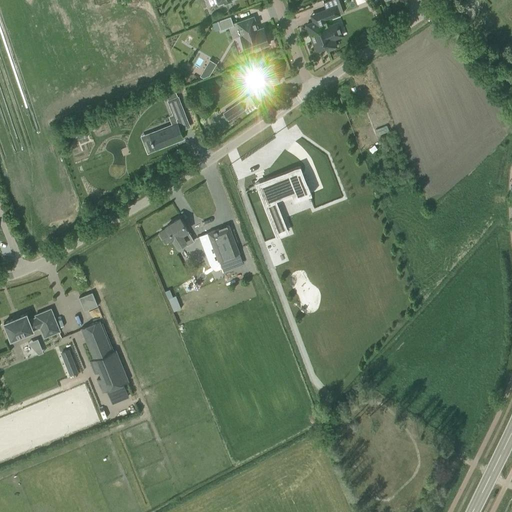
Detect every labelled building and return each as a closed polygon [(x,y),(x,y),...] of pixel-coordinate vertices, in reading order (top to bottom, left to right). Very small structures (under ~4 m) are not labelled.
[(325,9),(322,11),(326,19),(339,14),(339,13),(343,12),(338,0),(329,0),(323,2),(325,9)] [(476,0),(469,0),(462,6),(471,16),(481,6),(476,0)] [(230,16),(217,21),(220,29),(233,25),(230,16)] [(240,35),(246,52),(268,44),(268,42),(270,42),(268,35),(266,36),(262,27),(258,29),(253,16),(236,23),(241,35),(240,35)] [(306,24),(316,50),(325,47),(327,50),(336,47),(333,37),(336,36),(333,26),(327,28),(323,19),(314,23),(314,22),(306,24)] [(277,75),(277,73),(279,71),(277,66),(274,65),(273,64),(260,68),(260,67),(253,69),(254,71),(253,71),(258,82),(248,86),(251,94),(261,90),(262,93),(273,89),(271,84),(280,81),(279,80),(279,79),(278,79),(277,76),(278,76),(278,75),(277,75)] [(174,78),(166,82),(169,89),(177,85),(174,78)] [(178,95),(167,98),(174,116),(184,113),(178,95)] [(240,102),(223,113),(228,119),(244,108),(240,102)] [(175,118),(147,129),(153,145),(181,134),(175,118)] [(259,182),(255,183),(276,237),(277,236),(276,236),(287,232),(275,202),(291,195),(294,202),(310,195),(299,168),(259,183),(259,182)] [(194,241),(180,218),(166,226),(167,228),(159,233),(165,242),(172,238),(178,246),(185,242),(187,245),(194,241)] [(239,253),(228,225),(207,232),(218,261),(239,253)] [(84,310),(97,305),(92,291),(79,296),(84,310)] [(176,295),(170,296),(174,310),(180,308),(176,295)] [(3,323),(4,323),(10,339),(10,340),(11,339),(32,331),(33,330),(32,330),(32,329),(40,326),(44,336),(44,337),(45,336),(58,330),(58,331),(59,330),(50,309),(51,309),(50,309),(36,315),(35,315),(35,316),(36,316),(36,317),(28,320),(26,314),(26,313),(25,314),(4,322),(3,323)] [(97,378),(102,391),(128,381),(115,349),(112,351),(99,320),(81,328),(93,358),(89,360),(95,373),(99,371),(101,377),(97,378)] [(23,357),(42,353),(39,339),(20,342),(23,357)]
